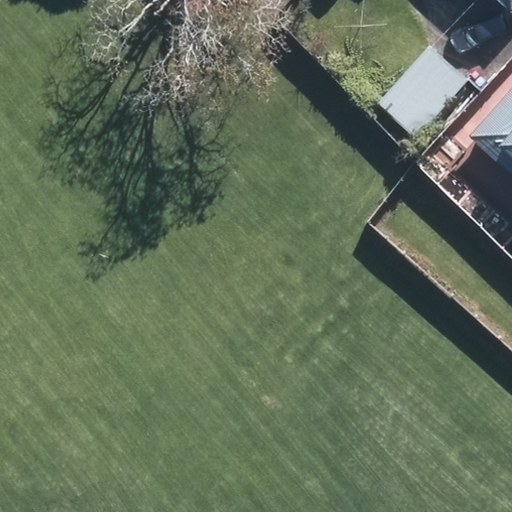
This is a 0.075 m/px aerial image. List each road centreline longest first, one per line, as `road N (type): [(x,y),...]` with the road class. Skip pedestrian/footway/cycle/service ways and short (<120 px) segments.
road 1 (motorway): [(7,0),(151,198),(424,511)]
road 2 (motorway): [(111,511),(0,375)]
